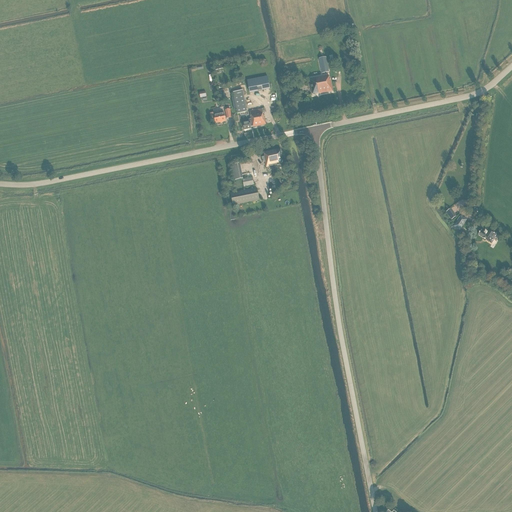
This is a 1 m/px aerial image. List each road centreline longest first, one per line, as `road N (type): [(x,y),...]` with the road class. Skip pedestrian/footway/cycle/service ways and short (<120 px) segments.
road 1 (tertiary): [(375,511),(340,333),(315,128)]
road 2 (tertiary): [(0,183),(33,184),(315,128)]
road 3 (tertiary): [(315,128),(471,95),(511,66)]
